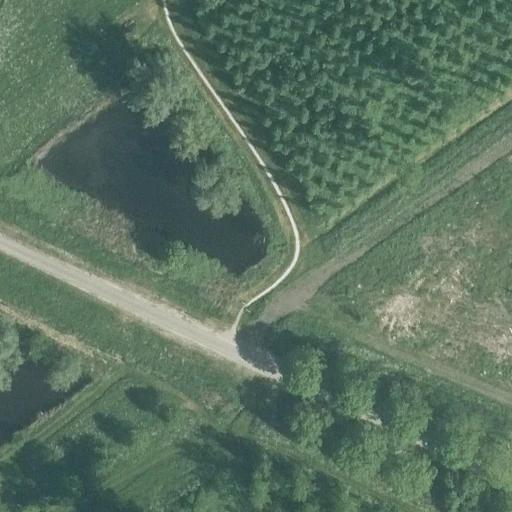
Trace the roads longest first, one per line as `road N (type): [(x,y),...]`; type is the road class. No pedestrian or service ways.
road 1 (unclassified): [(511,486),(0,243)]
road 2 (track): [(412,511),(246,423),(273,370)]
